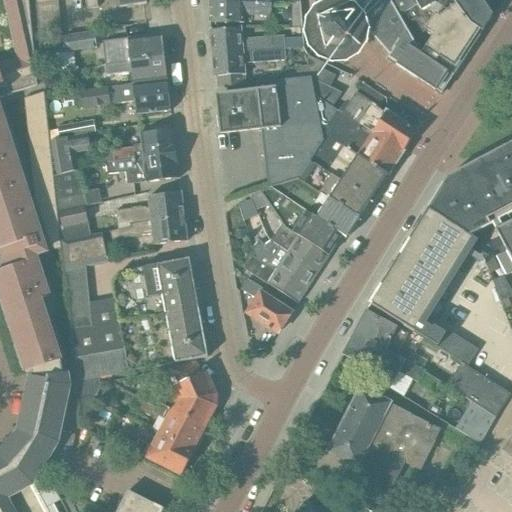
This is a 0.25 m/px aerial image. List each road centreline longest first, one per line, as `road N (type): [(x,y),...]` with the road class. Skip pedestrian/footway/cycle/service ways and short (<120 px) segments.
road 1 (residential): [(284,398),(232,370),(179,0)]
road 2 (unclassified): [(284,398),(506,40)]
road 3 (unclassified): [(221,511),(284,398)]
